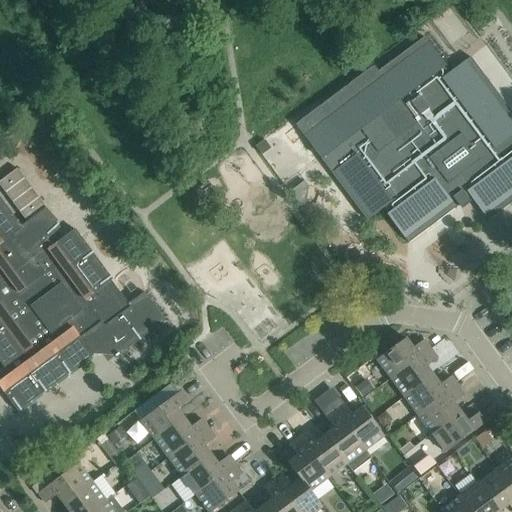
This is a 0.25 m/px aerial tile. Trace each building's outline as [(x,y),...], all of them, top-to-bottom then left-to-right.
[(393,59),(378,72),(373,66),(295,125),(321,159),(324,156),(329,162),(325,165),(367,220),(384,208),(388,214),(386,215),(408,243),(425,231),(422,227),(435,217),(438,221),(470,197),(487,221),(504,208),(501,204),(511,196),(511,113),(510,111),(506,114),(496,100),(500,97),(470,57),(447,74),(442,67),(445,66),(424,37),(406,50),(409,53),(396,63),(393,59)] [(20,186),(30,202),(46,192),(36,177),(20,186)] [(305,203),(308,186),(303,181),(289,192),(301,207),(305,203)] [(0,199),(0,363),(3,368),(0,369),(0,388),(17,412),(91,355),(119,354),(164,321),(144,292),(128,303),(110,281),(112,280),(73,229),(52,245),(46,238),(58,228),(54,222),(56,221),(45,206),(20,226),(0,199)] [(511,277),(501,286),(511,301),(511,277)] [(390,379),(430,349),(423,340),(412,348),(405,339),(376,360),(390,379)] [(430,349),(390,379),(404,397),(432,376),(426,367),(437,359),(430,349)] [(432,376),(404,397),(417,416),(457,386),(450,377),(439,385),(432,376)] [(464,395),(457,386),(417,416),(431,434),(460,413),(453,404),(464,395)] [(188,401),(180,391),(140,421),(154,440),(183,419),(176,410),(188,401)] [(334,411),(364,451),(383,437),(362,408),(352,415),(344,404),(334,411)] [(364,451),(334,411),(325,418),(333,429),(324,436),(346,464),(364,451)] [(460,413),(431,434),(445,453),(485,423),(477,413),(466,422),(460,413)] [(183,419),(154,440),(168,458),(208,429),(201,419),(190,428),(183,419)] [(215,438),(208,429),(168,458),(181,477),(210,455),(204,446),(215,438)] [(488,430),(477,433),(481,449),(492,446),(488,430)] [(307,431),(298,438),(328,478),(346,464),(324,436),(315,442),(307,431)] [(122,460),(109,442),(104,434),(95,440),(114,466),(122,460)] [(328,478),(298,438),(289,445),(297,456),(287,463),(288,465),(289,464),(321,508),(322,507),(310,491),(328,478)] [(410,462),(419,475),(436,463),(426,450),(410,462)] [(210,455),(181,477),(195,495),(235,465),(228,456),(217,464),(210,455)] [(511,456),(496,469),(511,491),(511,456)] [(92,483),(78,464),(37,493),(45,503),(56,495),(63,504),(92,483)] [(289,464),(288,465),(299,479),(290,486),(282,475),(273,482),(295,511),(315,511),(321,508),(289,464)] [(242,475),(235,465),(195,495),(207,511),(225,511),(227,511),(222,504),(238,493),(231,483),(242,475)] [(511,491),(496,469),(477,483),(499,511),(508,505),(511,510),(511,491)] [(386,480),(372,487),(379,499),(393,492),(386,480)] [(295,511),(273,482),(264,488),(272,500),(263,506),(267,511),(295,511)] [(92,483),(63,504),(68,511),(90,511),(105,501),(92,483)] [(477,483),(459,496),(470,511),(497,511),(499,511),(477,483)] [(123,511),(112,496),(105,501),(90,511),(123,511)] [(470,511),(459,496),(440,510),(442,511),(470,511)] [(267,511),(263,506),(255,511),(253,511),(246,502),(236,509),(237,511),(267,511)]
